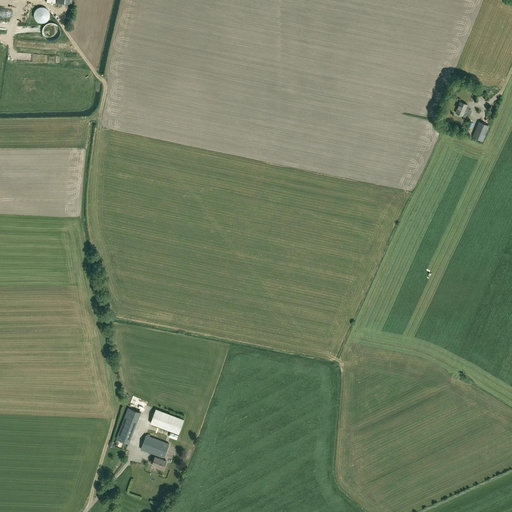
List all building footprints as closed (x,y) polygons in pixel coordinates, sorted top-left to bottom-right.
[(42,7),(40,8),(38,8),(37,9),(36,10),(35,12),(34,13),(34,15),(35,17),(35,18),(36,20),(37,21),(39,22),(40,22),(42,22),(44,22),(45,21),(47,21),(48,19),(49,18),(49,16),(49,15),(49,13),(49,11),(48,10),(46,9),(45,8),(43,7),(42,7)] [(50,39),(51,39),(52,39),(53,38),(54,38),(54,37),(55,37),(56,36),(56,35),(57,34),(57,33),(57,32),(58,31),(58,30),(57,29),(57,28),(56,27),(56,26),(55,25),(54,25),(54,24),(53,24),(52,23),(51,23),(50,23),(49,23),(48,23),(47,23),(46,24),(45,24),(45,25),(44,25),(43,26),(43,27),(42,28),(42,29),(42,30),(42,31),(42,32),(42,33),(42,34),(43,35),(43,36),(44,37),(45,37),(45,38),(46,38),(47,39),(48,39),(49,39),(50,39)] [(465,109),(467,105),(460,102),(456,113),(463,116),(463,114),(464,114),(468,116),(470,111),(465,109)] [(489,126),(479,122),(472,137),(482,141),(489,126)] [(141,412),(128,408),(116,439),(129,443),(141,412)] [(179,434),(184,419),(156,409),(151,423),(179,434)] [(146,435),(141,449),(156,454),(152,465),(164,469),(167,460),(159,457),(159,455),(164,457),(169,444),(146,435)]
